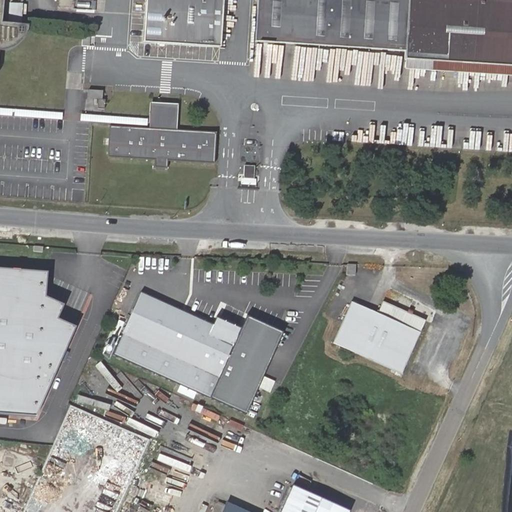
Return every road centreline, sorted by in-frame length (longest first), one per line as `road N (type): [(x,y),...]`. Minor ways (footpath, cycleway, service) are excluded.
road 1 (residential): [(0,213),(511,253)]
road 2 (unknown): [(185,228),(180,284),(301,300),(318,295),(342,240)]
road 3 (residential): [(417,511),(511,311)]
